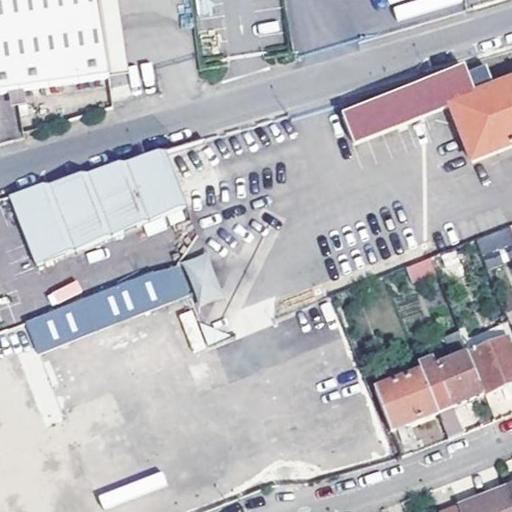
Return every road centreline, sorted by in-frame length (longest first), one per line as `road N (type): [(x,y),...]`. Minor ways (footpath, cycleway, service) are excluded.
road 1 (residential): [(511,23),(0,175)]
road 2 (residential): [(511,441),(331,508),(290,511)]
